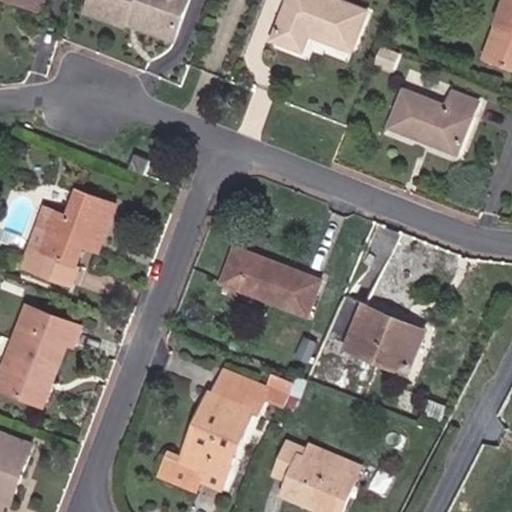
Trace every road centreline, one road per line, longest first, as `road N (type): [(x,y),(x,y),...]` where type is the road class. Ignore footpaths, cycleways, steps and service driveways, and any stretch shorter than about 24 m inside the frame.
road 1 (residential): [(82,511),(231,139)]
road 2 (residential): [(231,139),(483,240),(511,242)]
road 3 (residential): [(0,97),(60,95),(137,107),(231,139)]
